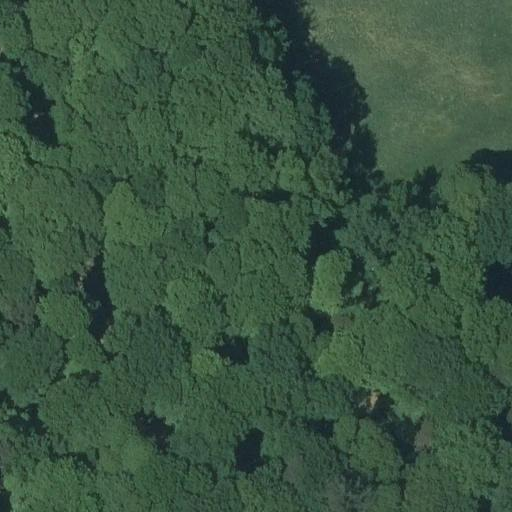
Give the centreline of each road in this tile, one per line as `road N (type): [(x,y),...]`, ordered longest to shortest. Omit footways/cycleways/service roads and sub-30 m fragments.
road 1 (track): [(62,0),(69,120),(100,248),(174,308),(373,511)]
road 2 (track): [(118,511),(144,440),(147,399),(100,248)]
